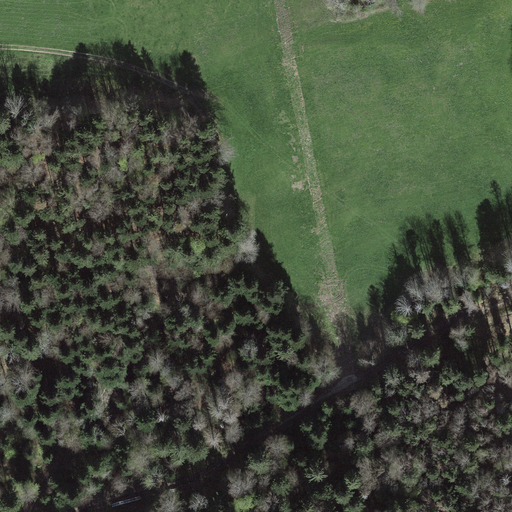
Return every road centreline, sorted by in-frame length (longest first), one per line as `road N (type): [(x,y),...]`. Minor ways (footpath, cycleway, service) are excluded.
road 1 (track): [(71,511),(198,476),(467,311),(511,297)]
road 2 (track): [(208,94),(112,60),(0,47)]
